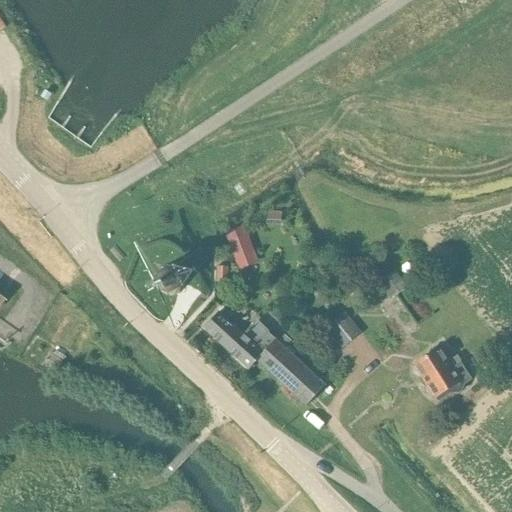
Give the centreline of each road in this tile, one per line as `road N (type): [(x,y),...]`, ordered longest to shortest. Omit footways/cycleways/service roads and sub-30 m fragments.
road 1 (tertiary): [(337,511),(130,310),(0,157)]
road 2 (track): [(48,213),(133,176),(409,0)]
